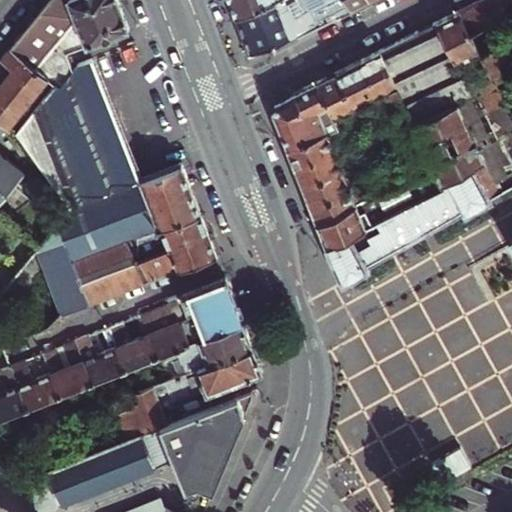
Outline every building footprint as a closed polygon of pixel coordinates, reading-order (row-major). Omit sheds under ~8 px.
[(45,0),(12,41),(25,51),(22,55),(34,65),(48,48),(67,26),(73,19),(65,12),(61,1),(62,0),(45,0)] [(73,19),(67,26),(48,48),(34,65),(52,80),(59,85),(73,68),(67,54),(87,46),(88,48),(132,31),(121,1),(120,0),(62,0),(61,1),(65,12),(73,19)] [(229,0),(235,14),(261,0),(229,0)] [(261,0),(235,14),(242,32),(306,0),(261,0)] [(317,0),(306,0),(242,32),(246,42),(250,52),(295,32),(298,35),(323,22),(317,9),(321,7),(317,0)] [(349,8),(345,0),(317,0),(321,7),(317,9),(323,22),(349,8)] [(365,0),(345,0),(349,8),(358,4),(365,0)] [(511,0),(470,0),(462,4),(499,76),(511,69),(511,46),(502,27),(496,14),(511,6),(511,0)] [(447,177),(487,152),(469,115),(508,95),(499,76),(462,4),(422,24),(383,43),(400,79),(411,101),(420,120),(429,138),(439,159),(447,177)] [(17,128),(52,80),(34,65),(22,55),(25,51),(12,41),(0,55),(0,115),(9,122),(17,128)] [(377,47),(363,53),(381,90),(400,79),(383,43),(377,47)] [(106,92),(90,54),(80,58),(73,68),(59,85),(80,102),(106,92)] [(375,92),(358,56),(348,61),(338,66),(357,102),(375,92)] [(357,102),(338,66),(329,70),(320,75),(332,100),(338,112),(357,102)] [(306,111),(332,100),(320,75),(309,80),(297,86),(306,111)] [(411,101),(400,79),(381,90),(391,112),(411,101)] [(142,175),(106,92),(80,102),(59,85),(52,80),(17,128),(70,204),(142,175)] [(306,111),(297,86),(272,99),(281,121),(290,143),(328,126),(342,121),(338,112),(332,100),(306,111)] [(469,115),(487,152),(511,137),(511,103),(508,95),(469,115)] [(420,120),(411,101),(391,112),(400,130),(420,120)] [(0,151),(0,133),(9,122),(0,115),(0,197),(23,170),(0,151)] [(429,138),(420,120),(400,130),(408,149),(429,138)] [(328,126),(290,143),(293,152),(297,160),(336,145),(328,126)] [(371,126),(362,131),(366,140),(375,136),(371,126)] [(511,137),(487,152),(501,174),(511,168),(511,137)] [(439,159),(429,138),(408,149),(418,169),(439,159)] [(336,145),(297,160),(299,165),(301,170),(304,179),(343,163),(336,145)] [(506,183),(501,174),(487,152),(447,177),(450,182),(428,192),(420,196),(382,214),(377,217),(379,225),(376,227),(373,228),(374,234),(362,242),(368,258),(463,205),(466,210),(493,196),(490,191),(506,183)] [(400,153),(381,161),(391,182),(409,173),(400,153)] [(142,175),(70,204),(67,205),(36,244),(60,310),(143,278),(132,250),(128,236),(135,233),(162,223),(201,208),(192,184),(182,159),(142,175)] [(447,177),(439,159),(418,169),(428,192),(450,182),(447,177)] [(391,182),(381,161),(362,171),(364,176),(371,192),(391,182)] [(343,163),(304,179),(308,189),(312,198),(351,182),(343,163)] [(328,240),(356,227),(373,219),(377,217),(382,214),(379,206),(417,187),(420,185),(413,171),(409,173),(391,182),(371,192),(358,199),(319,218),(323,229),(328,240)] [(319,218),(358,199),(351,182),(312,198),(318,215),(319,218)] [(382,214),(420,196),(417,187),(379,206),(382,214)] [(170,244),(209,228),(205,218),(201,208),(162,223),(170,244)] [(368,258),(362,242),(356,227),(328,240),(332,250),(336,262),(340,273),(342,278),(370,263),(368,258)] [(0,236),(0,256),(18,274),(36,255),(8,228),(0,236)] [(140,256),(147,276),(217,250),(213,239),(209,228),(170,244),(146,253),(140,256)] [(128,236),(132,250),(139,247),(135,233),(128,236)] [(188,337),(243,316),(235,294),(226,273),(167,296),(175,317),(180,315),(188,337)] [(155,351),(188,337),(180,315),(175,317),(167,296),(158,299),(159,302),(160,304),(163,305),(167,307),(155,312),(142,316),(145,323),(147,328),(155,351)] [(145,323),(142,316),(140,311),(128,315),(132,329),(145,323)] [(155,351),(165,377),(253,343),(248,329),(243,316),(188,337),(155,351)] [(122,363),(155,351),(147,328),(123,338),(120,329),(116,320),(107,324),(114,342),(122,363)] [(90,376),(122,363),(114,342),(95,349),(88,331),(82,334),(75,336),(90,376)] [(56,389),(90,376),(75,336),(46,348),(41,350),(48,367),(56,389)] [(117,408),(126,434),(159,421),(166,419),(161,406),(178,399),(176,394),(204,382),(206,387),(261,366),(261,364),(257,353),(253,343),(165,377),(129,391),(134,401),(117,408)] [(56,389),(48,367),(29,375),(25,366),(22,358),(19,360),(9,364),(24,402),(56,389)] [(0,411),(24,402),(9,364),(0,367),(0,366),(0,376),(4,385),(0,386),(0,411)] [(173,455),(184,484),(197,479),(214,486),(249,397),(245,387),(166,419),(159,421),(173,455)] [(57,501),(173,455),(159,421),(126,434),(45,467),(45,468),(57,499),(57,501)] [(459,442),(429,458),(440,478),(470,463),(459,442)] [(57,499),(45,468),(22,477),(33,508),(57,499)] [(16,470),(5,474),(8,482),(18,478),(16,470)] [(166,511),(160,494),(112,511),(166,511)]
